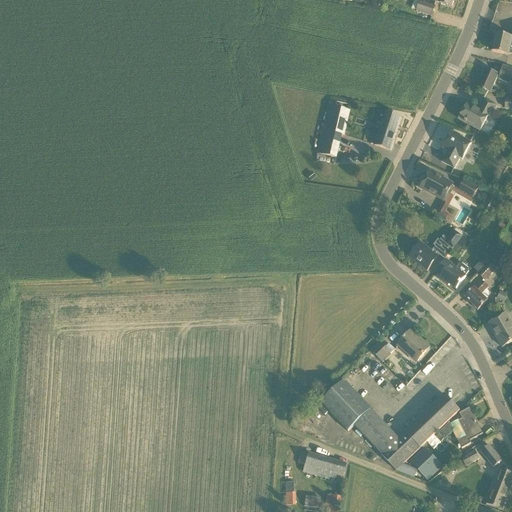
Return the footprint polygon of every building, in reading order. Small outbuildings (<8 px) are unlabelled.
[(419,2),(415,0),(411,9),(416,11),(432,16),(435,7),(420,1),(419,2)] [(511,37),(495,33),(491,51),(509,55),(509,54),(511,54),(511,37)] [(509,82),(510,81),(511,73),(511,69),(504,66),(499,79),(509,82)] [(498,75),(493,73),(484,69),(477,86),(490,92),(498,75)] [(496,106),(492,104),(484,99),(477,110),(467,104),(458,119),(480,131),(488,116),(490,117),(496,106)] [(328,106),(318,148),(316,154),(335,159),(337,152),(340,136),(343,136),(349,111),(328,106)] [(401,118),(378,111),(375,121),(381,123),(374,145),(390,151),(401,118)] [(441,162),(450,167),(454,169),(460,158),(462,159),(471,143),(460,137),(460,136),(454,133),(454,134),(451,132),(442,148),(447,151),(441,162)] [(453,185),(430,172),(420,189),(443,201),(435,215),(446,221),(449,221),(451,218),(449,214),(446,213),(456,194),(471,202),(473,199),(479,189),(465,180),(459,190),(452,186),(453,185)] [(478,198),(485,202),(489,196),(482,192),(478,198)] [(456,229),(454,231),(462,237),(464,234),(456,229)] [(462,237),(454,231),(445,243),(447,244),(453,249),(462,237)] [(458,243),(464,247),(470,238),(465,234),(458,243)] [(427,271),(438,256),(420,243),(409,258),(427,271)] [(491,247),(484,259),(490,263),(497,250),(491,247)] [(485,280),(496,269),(498,268),(506,252),(498,248),(497,250),(490,263),(479,274),(485,280)] [(451,264),(446,260),(445,259),(436,272),(441,276),(439,279),(448,286),(449,284),(456,289),(466,277),(466,276),(469,272),(468,269),(460,263),(456,269),(451,265),(451,264)] [(472,291),(465,298),(478,310),(485,303),(488,301),(487,300),(481,294),(486,289),(488,287),(482,281),(475,288),(472,291)] [(511,341),(511,324),(506,314),(489,324),(502,348),(511,341)] [(416,363),(423,355),(430,348),(411,331),(398,346),(416,363)] [(382,362),(389,354),(379,343),(371,351),(382,362)] [(396,471),(400,468),(411,457),(418,450),(460,411),(444,395),(398,438),(371,409),(344,381),(321,403),(348,431),(354,426),(396,471)] [(469,441),(483,434),(469,408),(459,414),(462,419),(458,421),(466,437),(458,441),(462,449),(471,444),(469,441)] [(445,440),(455,429),(449,423),(435,436),(441,442),(444,439),(445,440)] [(481,452),(494,467),(502,461),(489,446),(481,452)] [(425,449),(410,463),(427,481),(442,467),(425,449)] [(462,468),(465,466),(466,467),(479,459),(475,451),(461,459),(462,460),(458,462),(462,468)] [(342,477),(346,464),(307,453),(301,452),(298,464),(304,465),(302,472),(329,480),(329,477),(335,479),(336,475),(342,477)] [(511,474),(500,470),(489,497),(487,504),(502,509),(511,482),(511,474)] [(294,493),(293,483),(285,483),(286,506),(295,506),(295,493),(294,493)] [(328,506),(327,511),(338,511),(340,497),(326,495),(325,506),(328,506)] [(315,511),(318,511),(320,498),(305,496),(304,511),(315,511)]
